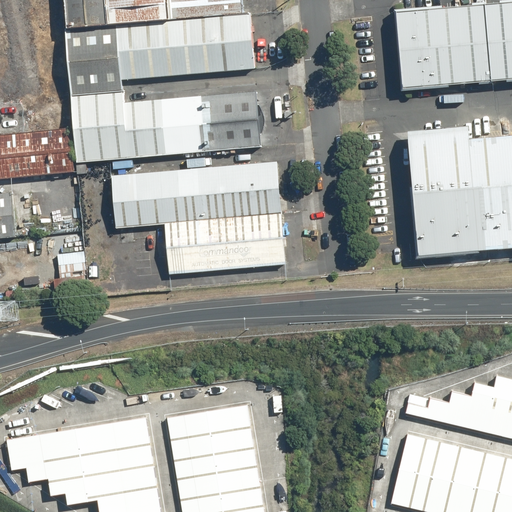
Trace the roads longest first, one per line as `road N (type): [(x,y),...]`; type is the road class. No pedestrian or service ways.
road 1 (motorway): [(0,360),(118,326),(231,310),(511,304)]
road 2 (residential): [(341,263),(314,0)]
